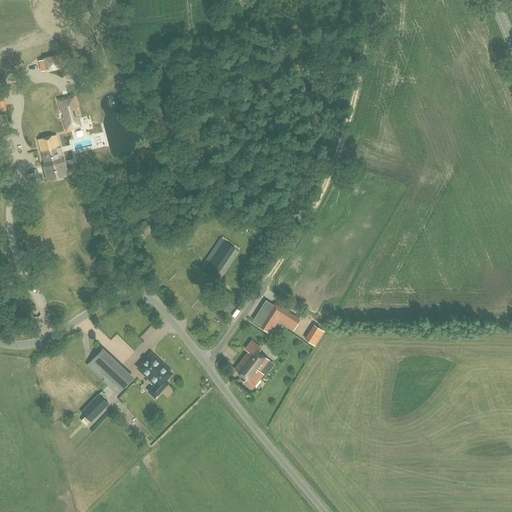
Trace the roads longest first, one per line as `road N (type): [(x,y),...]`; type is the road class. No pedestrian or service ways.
road 1 (unclassified): [(324,511),(148,297),(113,299),(46,340),(0,344)]
road 2 (track): [(207,366),(325,190),(372,0)]
